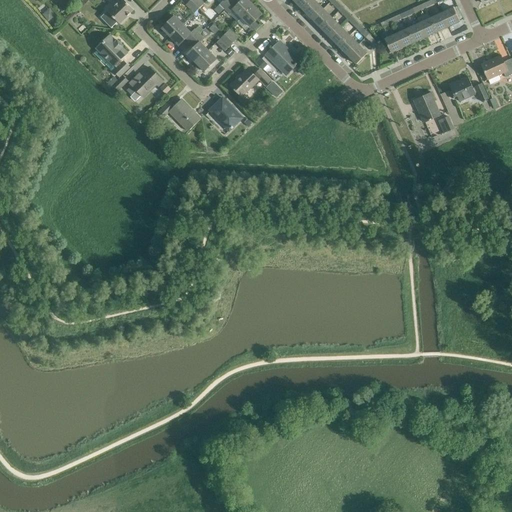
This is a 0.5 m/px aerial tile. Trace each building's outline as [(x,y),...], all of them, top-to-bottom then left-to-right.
[(108,11),(101,17),(111,28),(117,22),(119,25),(132,10),(121,0),(115,0),(118,2),(109,11),(108,11)] [(199,0),(191,0),(191,1),(199,9),(204,4),(199,0)] [(222,0),(224,1),(215,9),(220,14),(224,10),(234,0),(233,0),(222,0)] [(234,0),(224,10),(229,14),(233,11),(241,19),(253,6),(247,0),(242,0),(238,5),(234,0)] [(314,0),(313,0),(296,0),(294,2),(303,11),(314,0)] [(323,9),(314,0),(303,11),(312,20),(323,9)] [(340,6),(334,0),(332,0),(330,2),(337,9),(340,6)] [(199,9),(191,1),(186,6),(194,14),(199,9)] [(421,5),(412,9),(414,14),(423,10),(421,5)] [(253,6),(241,19),(249,27),(262,15),(253,6)] [(332,18),(323,9),(312,20),(321,29),(332,18)] [(348,20),(351,17),(344,9),(340,13),(348,20)] [(414,14),(412,9),(403,13),(405,18),(414,14)] [(441,14),(448,28),(459,22),(453,9),(441,14)] [(441,14),(430,19),(437,33),(448,28),(441,14)] [(390,20),(391,24),(401,20),(399,15),(390,20)] [(170,38),(183,25),(174,17),(162,29),(170,38)] [(358,24),(351,17),(348,20),(355,27),(358,24)] [(340,27),(332,18),(321,29),(329,38),(340,27)] [(437,33),(430,19),(419,24),(425,38),(437,33)] [(391,24),(390,20),(380,24),(382,28),(391,24)] [(425,38),(419,24),(408,29),(414,43),(425,38)] [(183,25),(170,38),(178,47),(186,40),(190,44),(199,35),(195,30),(191,34),(183,25)] [(213,25),(209,29),(215,35),(219,30),(213,25)] [(340,27),(329,38),(338,47),(349,36),(340,27)] [(365,38),(368,34),(361,27),(358,30),(365,38)] [(414,43),(408,29),(397,35),(403,48),(414,43)] [(224,35),(233,44),(238,39),(229,30),(224,35)] [(376,42),(368,34),(365,38),(372,45),(376,42)] [(199,35),(190,44),(194,48),(187,55),(195,64),(208,51),(200,43),(204,39),(199,35)] [(233,44),(224,35),(216,43),(224,52),(233,44)] [(403,48),(397,35),(385,40),(391,54),(403,48)] [(349,36),(338,47),(347,56),(358,45),(349,36)] [(119,77),(128,68),(123,63),(122,63),(120,60),(126,54),(121,49),(123,47),(117,41),(115,43),(109,37),(96,50),(113,67),(114,66),(117,69),(114,72),(119,77)] [(286,76),(300,63),(279,42),(266,55),(286,76)] [(358,45),(347,56),(356,65),(367,54),(358,45)] [(217,60),(208,51),(195,64),(204,72),(217,60)] [(501,56),(481,65),(488,81),(490,86),(499,82),(500,79),(498,76),(504,74),(506,78),(511,75),(511,62),(511,59),(504,63),(501,56)] [(261,60),(257,65),(262,70),(267,66),(261,60)] [(131,86),(126,91),(136,101),(142,96),(143,97),(155,85),(158,87),(163,83),(149,69),(138,80),(136,77),(129,84),(131,86)] [(265,87),(271,81),(259,70),(254,76),(247,69),(230,86),(242,97),(259,80),(265,87)] [(118,81),(113,77),(107,83),(112,88),(118,81)] [(116,93),(128,82),(122,77),(118,81),(112,88),(111,88),(116,93)] [(459,102),(476,95),(468,77),(449,86),(454,98),(457,97),(459,102)] [(165,84),(160,89),(166,95),(171,90),(165,84)] [(475,88),(473,89),(475,93),(477,93),(482,102),(489,99),(482,84),(475,87),(475,88)] [(425,122),(440,115),(433,101),(435,100),(432,93),(414,101),(418,111),(420,110),(425,122)] [(494,98),(489,100),(494,110),(498,108),(494,98)] [(229,131),(241,119),(222,99),(209,111),(229,131)] [(188,132),(200,120),(181,100),(174,108),(169,103),(157,114),(162,119),(169,113),(188,132)] [(448,117),(440,121),(439,121),(445,134),(454,130),(448,117)]
